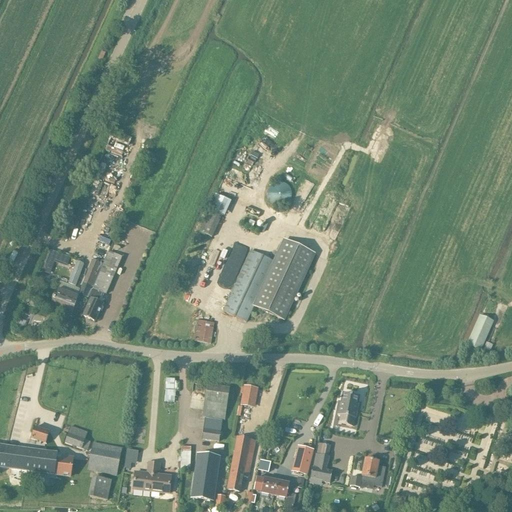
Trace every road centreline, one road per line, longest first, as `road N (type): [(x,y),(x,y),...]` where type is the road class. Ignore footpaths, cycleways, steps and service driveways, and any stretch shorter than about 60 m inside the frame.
road 1 (tertiary): [(0,352),(85,343),(437,376),(511,367)]
road 2 (unclassified): [(0,306),(142,0)]
